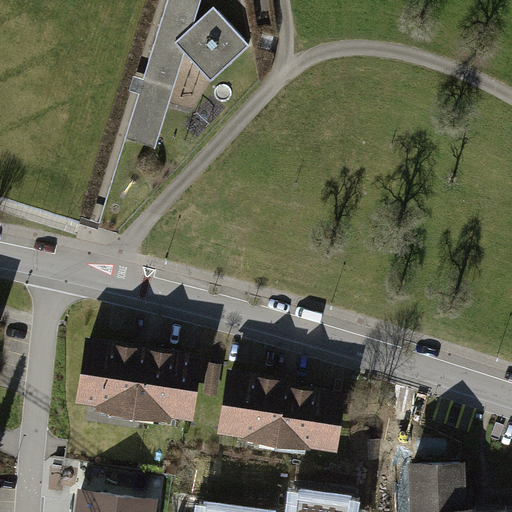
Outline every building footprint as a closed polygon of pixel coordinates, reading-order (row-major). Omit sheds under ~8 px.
[(201,0),(167,0),(124,139),(156,148),(167,111),(185,53),(211,81),(220,72),(250,44),(214,5),(194,24),(201,0)] [(199,354),(85,335),(72,406),(186,426),(199,354)] [(339,391),(227,367),(214,429),(325,453),(339,391)] [(413,460),(414,511),(511,511),(511,504),(471,506),(469,457),(413,460)] [(156,511),(159,494),(79,483),(74,511),(156,511)] [(353,511),(355,502),(295,493),(292,511),(353,511)]
